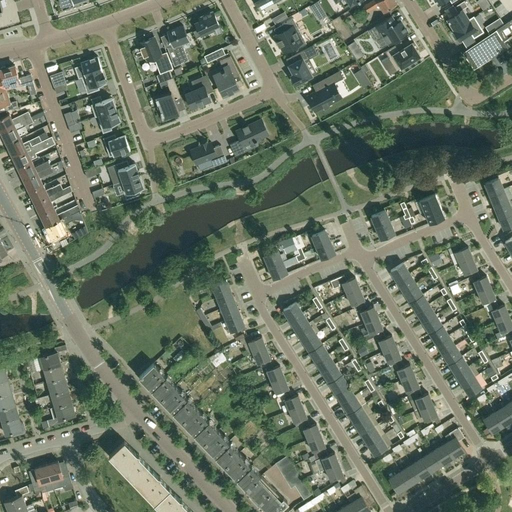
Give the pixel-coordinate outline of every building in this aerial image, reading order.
[(253,0),(257,6),(259,5),(261,10),(274,3),(279,0),(253,0)] [(394,0),(373,0),(364,6),(368,12),(379,5),(384,11),(396,3),(394,0)] [(456,12),(447,18),(454,28),(469,19),(462,9),(466,6),(462,0),(452,6),(456,12)] [(318,1),(310,5),(310,6),(311,6),(314,11),(321,6),(318,1)] [(214,29),(213,27),(219,24),(213,11),(200,17),(201,19),(195,22),(198,28),(193,31),(196,38),(214,29)] [(281,13),(272,18),(275,23),(284,18),(281,13)] [(280,32),(275,35),(277,40),(276,41),(276,42),(277,41),(279,45),(278,46),(279,46),(280,45),(284,52),(291,48),(293,50),(306,43),(302,34),(295,38),(291,30),(298,27),(293,18),(279,26),(277,27),(280,32)] [(387,18),(368,30),(375,40),(383,35),(389,44),(400,37),(399,36),(407,31),(401,21),(392,26),(387,18)] [(469,19),(454,28),(460,39),(469,33),(473,39),(483,33),(479,27),(475,29),(469,19)] [(189,40),(183,25),(167,32),(172,44),(167,46),(174,66),(189,60),(182,43),(189,40)] [(508,47),(496,29),(463,52),(474,68),(508,47)] [(154,37),(140,42),(142,46),(141,47),(144,56),(145,55),(147,60),(154,58),(160,74),(173,68),(167,52),(161,54),(154,37)] [(354,41),(348,45),(351,50),(358,46),(354,41)] [(396,44),(385,51),(397,70),(400,67),(401,69),(408,65),(407,63),(420,55),(416,49),(418,48),(414,42),(412,43),(412,42),(399,50),(396,44)] [(313,44),(288,57),(291,64),(289,65),(294,73),(291,75),(296,83),(311,75),(304,61),(318,53),(313,44)] [(222,48),(211,53),(214,59),(225,54),(222,48)] [(224,70),(211,76),(215,84),(218,83),(223,94),(228,92),(228,93),(229,93),(228,91),(233,89),(233,91),(234,90),(234,89),(233,89),(239,87),(234,77),(239,75),(230,55),(219,60),(224,70)] [(102,69),(98,56),(81,62),(81,64),(74,67),(78,78),(81,77),(102,69)] [(365,64),(360,67),(362,69),(364,72),(369,69),(365,64)] [(0,85),(0,86),(5,85),(19,81),(21,86),(28,83),(31,92),(36,90),(31,74),(19,78),(15,66),(7,68),(5,67),(1,68),(0,70),(0,69),(0,70),(2,77),(0,77),(0,85)] [(180,67),(173,69),(176,75),(182,72),(180,67)] [(106,81),(102,70),(102,69),(81,77),(87,93),(99,89),(98,84),(106,81)] [(362,69),(355,73),(364,86),(370,82),(364,72),(362,69)] [(66,82),(62,71),(50,75),(54,86),(63,83),(66,82)] [(316,91),(307,96),(315,111),(323,107),(324,108),(325,108),(325,107),(328,105),(329,106),(329,105),(329,104),(337,100),(334,94),(335,93),(333,90),(332,91),(330,85),(343,78),(339,71),(312,84),(316,91)] [(210,99),(205,88),(211,86),(206,75),(196,79),(199,87),(185,93),(191,107),(210,99)] [(175,100),(181,97),(173,77),(159,82),(161,86),(167,83),(170,91),(155,97),(158,105),(157,106),(162,121),(173,117),(172,115),(179,112),(175,100)] [(66,90),(63,83),(54,86),(56,93),(66,90)] [(6,89),(5,85),(0,86),(0,85),(0,106),(4,105),(5,111),(18,107),(16,101),(6,104),(2,90),(6,89)] [(116,109),(112,97),(102,100),(100,95),(91,98),(93,103),(91,104),(95,117),(97,116),(97,115),(116,109)] [(120,121),(116,109),(97,115),(97,116),(103,133),(112,129),(110,124),(120,121)] [(0,131),(30,116),(28,111),(12,119),(9,113),(0,117),(0,131)] [(43,111),(30,116),(31,117),(32,120),(44,115),(43,111)] [(75,123),(70,111),(64,113),(68,125),(75,123)] [(27,132),(25,126),(33,122),(32,120),(31,117),(30,116),(0,131),(5,142),(11,139),(12,141),(20,137),(19,135),(27,132)] [(261,137),(268,134),(261,119),(249,125),(248,123),(247,124),(243,126),(242,126),(243,128),(237,130),(241,139),(236,141),(236,140),(229,143),(235,156),(242,153),(239,147),(251,142),(251,144),(252,143),(255,141),(256,142),(258,141),(258,140),(261,139),(262,139),(261,137)] [(82,128),(79,121),(75,123),(68,125),(70,132),(82,128)] [(115,133),(103,138),(109,156),(130,149),(125,134),(116,137),(115,133)] [(11,155),(41,141),(39,135),(23,143),(20,137),(12,141),(11,139),(5,142),(11,155)] [(50,145),(47,138),(41,141),(11,155),(13,159),(12,159),(12,160),(14,166),(15,166),(16,165),(17,166),(36,157),(34,152),(50,145)] [(191,150),(196,164),(211,158),(214,165),(227,160),(221,144),(213,147),(211,142),(191,150)] [(23,179),(50,165),(48,160),(45,161),(35,167),(32,161),(23,165),(23,163),(17,166),(23,179)] [(139,175),(135,163),(129,165),(127,160),(114,164),(120,182),(139,175)] [(43,185),(39,177),(53,170),(50,165),(23,179),(28,190),(34,187),(35,188),(43,185)] [(97,173),(95,167),(85,171),(87,177),(97,173)] [(143,187),(139,175),(120,182),(126,199),(140,194),(138,189),(143,187)] [(503,188),(498,177),(485,182),(489,194),(503,188)] [(34,202),(63,189),(60,183),(46,190),(43,185),(35,188),(34,187),(28,190),(34,202)] [(54,208),(51,201),(72,190),(70,186),(63,189),(34,202),(39,213),(45,211),(46,212),(54,208)] [(104,194),(102,188),(92,191),(94,197),(104,194)] [(508,200),(503,188),(489,194),(494,205),(508,200)] [(419,200),(424,211),(440,205),(435,193),(419,200)] [(511,211),(511,209),(508,200),(494,205),(499,217),(511,211)] [(445,216),(440,205),(424,211),(429,223),(445,216)] [(45,226),(70,214),(77,211),(74,206),(57,214),(54,208),(46,212),(45,211),(39,213),(45,226)] [(390,221),(385,209),(371,215),(376,227),(390,221)] [(511,224),(511,211),(499,217),(504,228),(511,224)] [(70,214),(45,226),(50,237),(54,235),(56,239),(66,234),(62,225),(73,219),(70,214)] [(395,233),(390,221),(376,227),(381,239),(395,233)] [(87,232),(85,226),(72,232),(75,238),(87,232)] [(330,241),(325,229),(312,235),(317,247),(330,241)] [(293,250),(297,248),(292,237),(277,243),(279,249),(283,247),(285,253),(293,250)] [(322,258),(335,252),(330,241),(317,247),(322,258)] [(472,257),(468,246),(457,250),(455,245),(451,247),(453,253),(455,252),(459,262),(472,257)] [(283,261),(278,249),(264,255),(269,266),(283,261)] [(437,252),(430,256),(434,265),(442,261),(437,252)] [(477,268),(472,257),(459,262),(464,273),(471,270),(472,275),(478,273),(476,268),(477,268)] [(286,269),(283,261),(269,266),(274,278),(287,272),(286,269)] [(410,273),(403,262),(390,270),(397,281),(410,273)] [(416,283),(410,273),(397,281),(403,291),(416,283)] [(478,291),(490,286),(486,275),(480,278),(478,273),(472,275),(474,280),(473,280),(476,288),(478,291)] [(355,277),(346,280),(344,275),(331,280),(334,288),(337,286),(340,294),(346,291),(347,293),(360,288),(355,277)] [(230,291),(226,280),(212,285),(217,297),(230,291)] [(473,280),(465,283),(469,291),(476,288),(473,280)] [(422,294),(416,283),(403,291),(410,302),(422,294)] [(484,307),(491,304),(496,302),(494,297),(495,297),(490,286),(478,291),(484,307)] [(365,299),(360,288),(347,293),(352,304),(358,302),(360,306),(366,304),(364,299),(365,299)] [(235,303),(230,291),(217,297),(221,308),(235,303)] [(186,294),(118,331),(134,360),(178,336),(173,328),(198,314),(186,294)] [(429,304),(422,294),(410,302),(416,312),(429,304)] [(289,320),(302,312),(298,306),(303,303),(300,298),(283,309),(289,320)] [(508,315),(504,304),(498,307),(496,302),(491,304),(493,308),(491,309),(496,320),(508,315)] [(239,314),(235,303),(221,308),(226,319),(239,314)] [(365,322),(378,317),(374,306),(367,309),(366,304),(360,306),(362,311),(361,311),(365,322)] [(435,314),(429,304),(416,312),(423,322),(435,314)] [(196,310),(203,320),(207,318),(200,307),(196,310)] [(296,330),(309,322),(302,312),(289,320),(296,330)] [(244,326),(239,314),(226,319),(228,326),(225,327),(227,332),(244,326)] [(442,325),(435,314),(423,322),(429,332),(442,325)] [(511,326),(511,323),(508,315),(496,320),(500,331),(507,328),(509,333),(511,332),(511,326)] [(383,332),(382,328),(383,328),(378,317),(365,322),(369,333),(363,335),(365,340),(378,334),(383,332)] [(209,330),(213,328),(212,327),(207,318),(203,320),(209,330)] [(315,332),(309,322),(296,330),(302,341),(315,332)] [(436,343),(448,335),(442,325),(429,332),(436,343)] [(322,343),(315,332),(302,341),(309,351),(322,343)] [(397,346),(392,335),(386,337),(383,332),(378,334),(380,340),(379,340),(383,351),(397,346)] [(511,332),(509,333),(501,337),(503,342),(510,339),(511,343),(511,332)] [(266,347),(262,336),(251,340),(249,335),(244,337),(246,342),(249,341),(253,352),(266,347)] [(455,345),(448,335),(436,343),(442,353),(455,345)] [(328,353),(322,343),(309,351),(315,361),(328,353)] [(461,355),(455,345),(442,353),(449,363),(461,355)] [(401,356),(397,346),(383,351),(389,366),(396,363),(396,364),(402,362),(400,357),(401,356)] [(271,358),(266,347),(253,352),(258,365),(254,367),(254,365),(247,369),(246,367),(241,369),(240,366),(237,368),(240,376),(266,365),(272,363),(270,358),(271,358)] [(363,347),(358,349),(361,356),(366,353),(363,347)] [(40,355),(44,368),(61,364),(57,350),(40,355)] [(221,351),(217,353),(222,362),(226,359),(221,351)] [(34,358),(32,352),(25,354),(31,372),(36,371),(33,359),(34,358)] [(335,363),(328,353),(315,361),(322,371),(335,363)] [(497,358),(501,369),(511,364),(511,356),(511,353),(497,358)] [(468,366),(461,355),(449,363),(455,374),(468,366)] [(415,375),(411,364),(404,367),(402,362),(396,364),(398,369),(397,370),(402,380),(415,375)] [(153,363),(139,377),(161,400),(175,386),(153,363)] [(284,376),(280,365),(274,367),(272,363),(266,365),(268,370),(267,370),(271,381),(284,376)] [(341,374),(335,363),(322,371),(328,382),(341,374)] [(64,376),(61,364),(44,368),(48,381),(64,376)] [(462,384),(474,376),(468,366),(455,374),(462,384)] [(491,367),(486,370),(490,377),(496,374),(491,367)] [(348,384),(341,374),(328,382),(335,392),(348,384)] [(419,386),(415,375),(402,380),(408,395),(414,392),(420,390),(418,386),(419,386)] [(68,388),(64,376),(48,381),(51,393),(68,388)] [(289,387),(284,376),(271,381),(278,397),(283,395),(290,392),(288,387),(289,387)] [(481,387),(474,376),(462,384),(468,395),(481,387)] [(13,390),(12,385),(10,379),(9,379),(8,379),(0,380),(0,394),(11,391),(13,391),(13,390)] [(496,388),(493,383),(486,388),(488,391),(491,392),(496,388)] [(354,394),(348,384),(335,392),(341,402),(354,394)] [(197,409),(175,386),(161,400),(183,423),(197,409)] [(72,401),(68,388),(51,393),(52,394),(38,398),(40,403),(53,400),(55,406),(72,401)] [(420,409),(433,404),(428,393),(422,395),(420,390),(414,392),(416,397),(415,398),(420,409)] [(0,408),(15,404),(11,391),(0,394),(0,408)] [(245,391),(239,395),(243,401),(249,398),(245,391)] [(303,405),(298,394),(292,397),(290,392),(283,395),(290,410),(303,405)] [(361,405),(354,394),(341,402),(348,413),(361,405)] [(66,416),(75,414),(72,401),(55,406),(51,407),(54,417),(47,419),(49,425),(50,426),(67,421),(67,420),(66,416)] [(396,401),(389,404),(393,413),(400,410),(396,401)] [(261,406),(264,412),(272,408),(269,402),(261,406)] [(19,416),(15,404),(0,408),(0,413),(2,421),(19,416)] [(437,415),(433,404),(420,409),(414,411),(417,418),(423,416),(424,420),(432,417),(437,424),(440,421),(436,415),(437,415)] [(307,416),(303,405),(290,410),(294,421),(300,419),(302,423),(308,421),(306,416),(307,416)] [(367,415),(361,405),(348,413),(354,423),(367,415)] [(511,414),(506,405),(495,412),(503,425),(504,425),(509,421),(510,423),(511,421),(511,414)] [(219,433),(197,409),(183,423),(205,446),(219,433)] [(503,425),(495,412),(483,419),(489,428),(492,432),(498,428),(499,430),(504,426),(504,425),(503,425)] [(374,425),(367,415),(354,423),(361,433),(374,425)] [(21,421),(20,421),(19,416),(2,421),(0,422),(0,427),(4,426),(6,434),(12,432),(13,436),(24,433),(25,430),(23,422),(21,421)] [(403,416),(398,419),(400,424),(406,421),(403,416)] [(321,434),(317,423),(310,426),(308,421),(302,423),(304,428),(303,428),(308,439),(321,434)] [(443,426),(441,424),(434,428),(437,432),(443,429),(443,426)] [(380,436),(374,425),(361,433),(367,444),(380,436)] [(429,429),(428,426),(420,430),(423,435),(429,432),(429,429)] [(464,450),(458,441),(464,437),(458,426),(445,434),(449,440),(444,444),(453,457),(464,450)] [(489,428),(484,432),(486,436),(492,432),(489,428)] [(241,456),(219,433),(205,446),(227,469),(241,456)] [(410,437),(413,442),(418,439),(418,435),(417,433),(410,437)] [(325,445),(321,434),(308,439),(314,455),(326,450),(324,445),(325,445)] [(374,454),(387,446),(380,436),(367,444),(374,454)] [(131,479),(147,464),(124,440),(109,455),(131,479)] [(453,457),(444,444),(434,450),(442,464),(443,464),(448,460),(449,462),(454,458),(453,457)] [(99,452),(104,458),(109,454),(105,448),(99,452)] [(339,463),(335,452),(328,455),(326,450),(314,455),(308,457),(311,462),(316,460),(321,471),(326,469),(339,463)] [(442,464),(434,450),(423,457),(431,471),(432,471),(438,467),(439,469),(444,465),(443,464),(442,464)] [(393,458),(389,453),(383,457),(384,460),(387,461),(393,458)] [(279,469),(292,462),(288,455),(275,463),(279,469)] [(249,492),(263,479),(241,456),(227,469),(249,492)] [(431,471),(423,457),(412,464),(421,478),(427,474),(428,476),(433,472),(432,471),(431,471)] [(64,486),(72,484),(69,472),(62,474),(58,460),(46,464),(51,480),(54,489),(64,486)] [(283,475),(295,468),(292,462),(279,469),(283,475)] [(343,475),(344,474),(339,463),(326,469),(331,480),(338,477),(342,483),(346,480),(343,475)] [(54,489),(51,480),(46,464),(35,467),(38,479),(32,481),(35,492),(41,490),(42,492),(54,489)] [(154,503),(170,489),(147,464),(131,479),(154,503)] [(421,478),(412,464),(401,471),(410,485),(421,478)] [(287,481),(299,474),(295,468),(283,475),(287,481)] [(410,485),(401,471),(390,479),(399,492),(410,485)] [(295,485),(303,480),(299,474),(287,481),(291,488),(295,485)] [(282,499),(263,479),(249,492),(267,511),(274,511),(279,508),(279,509),(286,502),(283,498),(282,499)] [(312,494),(303,480),(295,485),(304,499),(312,494)] [(349,486),(347,483),(340,487),(344,492),(349,489),(349,486)] [(326,490),(329,495),(339,489),(336,484),(326,490)] [(9,511),(26,505),(22,494),(29,492),(27,485),(15,490),(17,496),(4,501),(8,511),(9,511)] [(368,511),(370,511),(363,500),(368,497),(360,485),(352,490),(357,498),(349,504),(354,511),(368,511)] [(318,488),(313,491),(316,496),(317,496),(321,493),(318,488)] [(192,511),(170,489),(154,503),(162,511),(192,511)] [(321,493),(317,496),(320,500),(329,495),(326,490),(321,493)] [(320,500),(317,496),(316,496),(309,501),(312,505),(320,500)]
